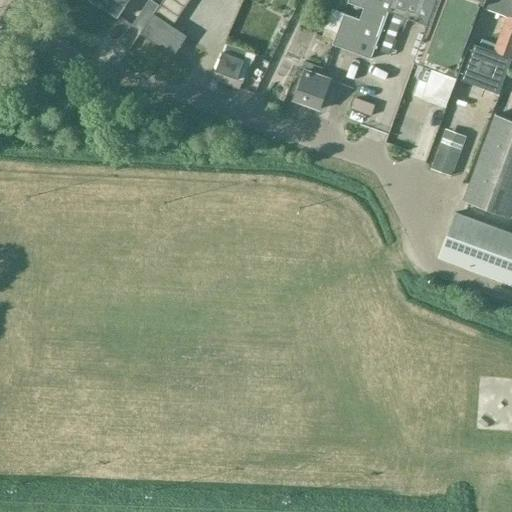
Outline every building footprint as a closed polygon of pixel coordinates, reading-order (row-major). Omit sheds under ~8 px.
[(90,0),(118,18),(130,0),(90,0)] [(172,0),(164,0),(161,6),(180,18),(186,9),(172,0)] [(172,0),(186,9),(191,0),(172,0)] [(392,0),(349,0),(349,3),(364,9),(360,20),(345,14),(334,41),(333,45),(372,59),(375,50),(388,11),(392,0)] [(436,0),(392,0),(388,11),(375,50),(388,54),(402,17),(427,26),(436,0)] [(436,0),(427,26),(413,63),(424,67),(413,96),(445,108),(456,80),(482,9),(483,9),(485,0),(436,0)] [(511,0),(485,0),(483,9),(506,17),(493,52),(473,45),(460,81),(498,96),(511,58),(511,0)] [(173,28),(180,18),(161,6),(155,15),(173,28)] [(173,28),(155,15),(154,15),(140,35),(174,57),(188,37),(173,28)] [(480,15),(478,26),(494,29),(496,18),(480,15)] [(217,71),(238,79),(243,81),(247,71),(249,68),(251,65),(252,64),(255,55),(226,45),(217,71)] [(320,76),(301,69),(301,70),(300,69),(298,69),(298,70),(297,70),(296,71),(296,72),(296,73),(296,74),(296,75),(297,76),(301,78),(293,100),(319,109),(327,87),(330,80),(320,76)] [(511,120),(496,115),(464,201),(510,218),(511,212),(511,120)] [(432,137),(427,160),(446,164),(451,141),(432,137)] [(511,235),(481,224),(454,214),(438,258),(511,286),(511,235)]
